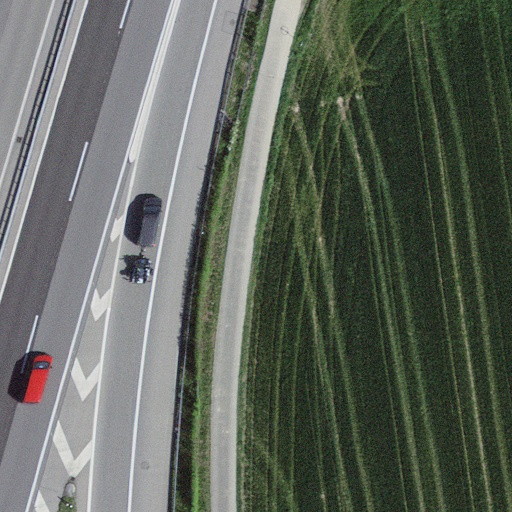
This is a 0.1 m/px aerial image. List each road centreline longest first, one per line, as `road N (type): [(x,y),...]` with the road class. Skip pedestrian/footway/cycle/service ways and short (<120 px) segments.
road 1 (motorway): [(109,511),(135,277),(198,0)]
road 2 (track): [(225,511),(228,346),(260,129),(289,0)]
road 3 (motorway): [(0,453),(129,0)]
